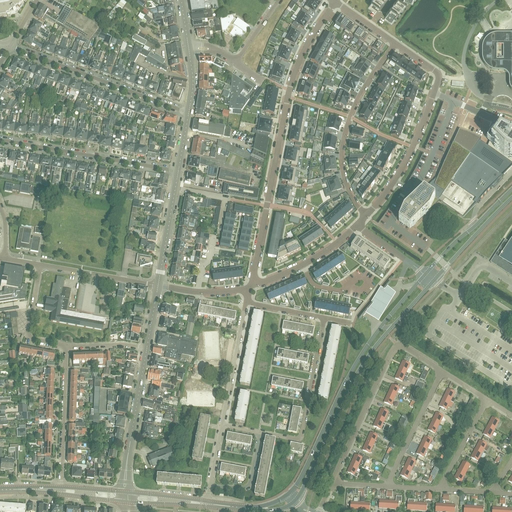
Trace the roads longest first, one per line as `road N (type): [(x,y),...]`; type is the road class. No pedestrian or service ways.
road 1 (residential): [(334,2),(297,63),(250,285)]
road 2 (primary): [(293,500),(357,370),(433,280)]
road 3 (primary): [(425,274),(367,343),(286,495)]
road 4 (residential): [(189,112),(10,46)]
road 5 (residential): [(393,43),(342,137),(344,180),(364,215)]
road 6 (residential): [(0,140),(176,173)]
road 7 (residential): [(324,318),(300,439),(260,432)]
road 8 (unclassified): [(124,497),(146,348)]
road 9 (residential): [(332,480),(398,345)]
road 10 (residential): [(66,345),(60,490)]
road 11 (residential): [(364,215),(404,165),(434,93)]
road 12 (residential): [(388,486),(441,370)]
road 13 (residential): [(250,285),(303,264),(356,224)]
road 14 (residential): [(246,303),(222,424)]
road 15 (primary): [(511,189),(425,274)]
